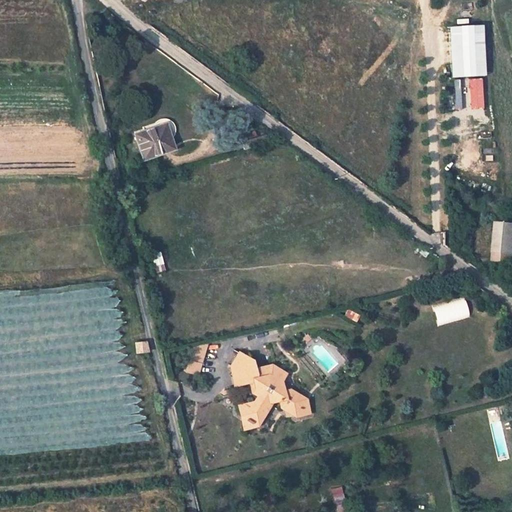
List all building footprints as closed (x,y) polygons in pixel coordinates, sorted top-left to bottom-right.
[(476,7),(452,8),(452,15),(476,14),(476,7)] [(101,19),(95,22),(98,27),(103,24),(101,19)] [(445,35),(446,77),(479,76),(478,34),(445,35)] [(144,133),(136,136),(144,159),(173,150),(169,139),(173,138),(174,136),(175,134),(175,132),(174,127),(173,125),(172,123),(170,122),(166,120),(164,119),(161,120),(158,121),(156,124),(142,128),(144,133)] [(265,136),(243,143),(245,151),(267,144),(265,136)] [(511,254),(511,225),(496,224),(493,252),(511,254)] [(141,342),(132,342),(133,354),(144,353),(141,342)] [(248,368),(250,368),(248,360),(233,352),(224,366),(229,385),(247,381),(246,376),(249,375),(248,368)] [(247,381),(249,388),(247,393),(251,395),(252,401),(235,405),(238,415),(243,418),(242,420),(248,423),(249,422),(254,425),(263,410),(261,402),(275,398),(277,406),(292,414),(306,410),(302,397),(285,388),(279,389),(276,380),(281,372),(266,363),(250,368),(248,368),(249,375),(246,376),(247,381)] [(243,418),(238,415),(241,428),(254,425),(249,422),(248,423),(242,420),(243,418)]
